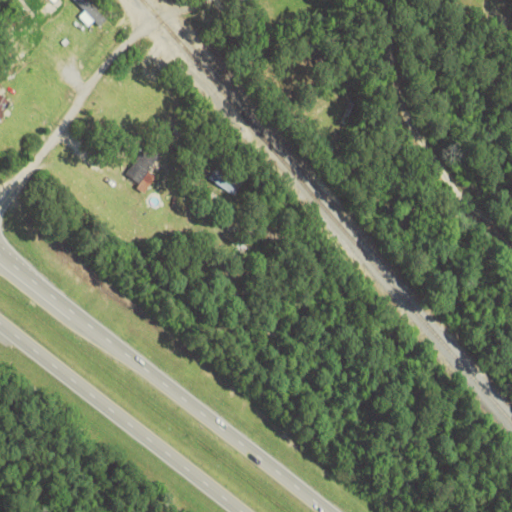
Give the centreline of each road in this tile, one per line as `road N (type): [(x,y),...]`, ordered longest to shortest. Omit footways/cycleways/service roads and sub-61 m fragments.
road 1 (trunk): [(322,511),(0,259)]
road 2 (trunk): [(0,324),(239,511)]
road 3 (residential): [(0,198),(112,49),(194,0)]
